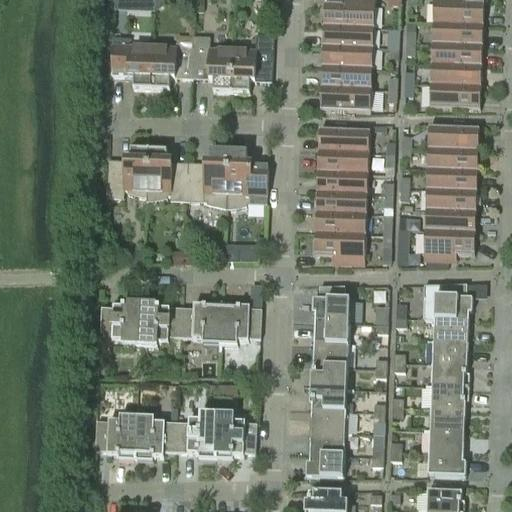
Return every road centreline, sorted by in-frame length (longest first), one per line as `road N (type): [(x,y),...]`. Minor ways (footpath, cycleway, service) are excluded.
road 1 (residential): [(495,475),(511,19)]
road 2 (residential): [(275,489),(281,276)]
road 3 (residential): [(275,489),(81,481)]
road 4 (residential): [(90,279),(281,276)]
road 5 (residential): [(97,122),(285,121)]
road 6 (residential): [(281,276),(285,121)]
road 7 (residential): [(285,121),(288,0)]
